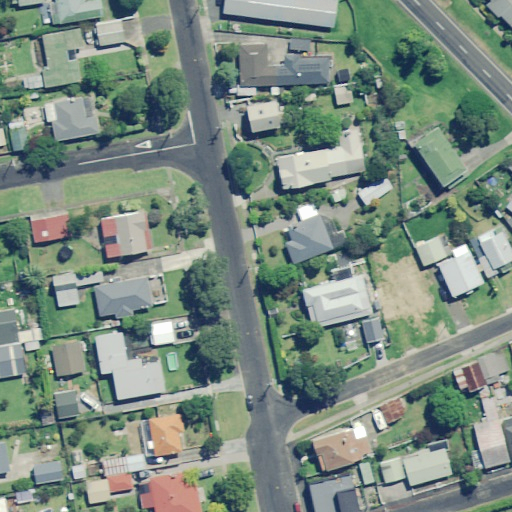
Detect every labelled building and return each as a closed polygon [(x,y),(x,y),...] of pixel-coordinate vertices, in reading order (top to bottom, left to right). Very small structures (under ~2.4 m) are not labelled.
[(98,0),(88,2),(87,0),(51,0),(56,25),(103,16),(100,0),(98,0)] [(337,0),(223,0),(222,13),(334,27),(337,0)] [(511,0),(486,0),(489,3),(511,27),(511,0)] [(124,42),(121,21),(97,25),(100,46),(124,42)] [(44,69),(47,87),(81,81),(77,60),(68,62),(66,51),(83,48),(80,29),(44,36),(49,68),(44,69)] [(310,41),(291,40),(291,50),(310,51),(310,41)] [(268,67),(267,45),(238,46),(239,95),(256,95),(256,85),(330,84),(330,59),(299,60),(299,56),(285,56),(285,66),(268,67)] [(42,87),(40,76),(22,78),(23,89),(42,87)] [(354,103),(352,86),(335,88),(337,105),(354,103)] [(99,133),(91,96),(45,105),(49,123),(52,123),(56,142),(99,133)] [(29,148),(23,120),(9,124),(15,151),(29,148)] [(468,169),(438,125),(414,142),(444,186),(468,169)] [(331,180),(331,177),(342,175),(343,180),(352,178),(351,173),(365,171),(359,135),(340,138),(342,145),(277,158),(283,189),(331,180)] [(393,188),(385,176),(359,192),(367,205),(393,188)] [(347,198),(343,189),(332,193),(335,202),(347,198)] [(332,216),(322,219),(316,202),(298,208),(302,220),(281,227),(294,263),(331,249),(347,244),(342,231),(337,232),(332,216)] [(153,249),(146,211),(101,219),(104,237),(105,245),(107,257),(153,249)] [(73,236),(69,215),(27,222),(31,243),(73,236)] [(498,273),(495,267),(511,259),(511,249),(501,226),(478,237),(487,255),(479,258),(488,278),(498,273)] [(446,256),(438,237),(416,246),(424,265),(446,256)] [(455,256),(439,263),(453,295),(483,282),(466,244),(453,250),(455,256)] [(285,263),(281,254),(265,260),(269,270),(285,263)] [(394,282),(405,308),(412,305),(415,313),(434,305),(414,256),(388,267),(394,282)] [(79,303),(74,274),(53,277),(57,307),(79,303)] [(304,289),(312,322),(346,313),(346,317),(356,314),(355,311),(370,307),(362,275),(304,289)] [(153,305),(147,276),(94,286),(100,316),(115,312),(116,318),(133,315),(132,309),(153,305)] [(386,322),(402,316),(389,284),(373,290),(386,322)] [(0,345),(37,339),(42,338),(40,328),(18,332),(14,308),(0,310),(0,345)] [(174,342),(171,320),(150,324),(153,345),(174,342)] [(113,371),(118,399),(165,390),(159,359),(142,363),(141,358),(127,361),(122,332),(94,337),(101,373),(113,371)] [(86,370),(79,338),(51,344),(57,376),(86,370)] [(26,351),(39,348),(37,339),(0,345),(0,377),(26,373),(22,351),(26,351)] [(496,358),(494,353),(452,371),(457,381),(465,377),(471,391),(500,379),(498,374),(509,369),(504,357),(503,355),(496,358)] [(510,461),(491,389),(479,392),(486,417),(473,420),(486,467),(510,461)] [(79,415),(75,391),(54,394),(58,418),(79,415)] [(406,416),(400,399),(380,406),(386,423),(406,416)] [(511,409),(502,412),(511,449),(511,409)] [(181,414),(150,419),(153,440),(148,440),(150,449),(154,448),(155,455),(182,451),(179,433),(184,432),(181,414)] [(363,457),(362,453),(372,450),(366,435),(358,437),(354,426),(313,439),(323,470),(363,457)] [(56,439),(55,430),(41,433),(43,442),(56,439)] [(0,473),(13,471),(7,442),(0,443),(0,473)] [(452,474),(445,448),(404,459),(411,485),(452,474)] [(405,477),(400,459),(378,464),(383,483),(405,477)] [(63,480),(60,461),(34,464),(36,483),(63,480)] [(375,481),(370,461),(359,464),(362,475),(358,476),(360,485),(375,481)] [(83,465),(72,466),(74,478),(85,477),(83,465)] [(131,472),(107,476),(109,491),(133,488),(131,472)] [(149,478),(155,511),(201,511),(196,482),(182,484),(181,476),(172,478),(171,474),(149,478)] [(353,511),(360,510),(352,474),(310,484),(316,511),(353,511)] [(86,481),(89,504),(110,500),(107,479),(86,481)]
